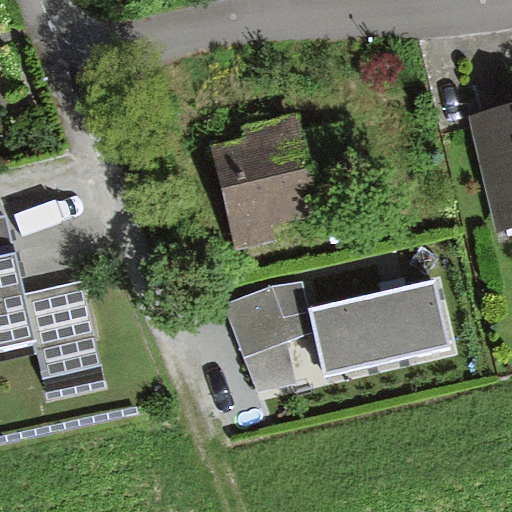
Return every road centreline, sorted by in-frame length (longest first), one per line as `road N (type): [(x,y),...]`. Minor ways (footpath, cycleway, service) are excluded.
road 1 (residential): [(511,4),(264,24),(149,44),(68,69)]
road 2 (residential): [(203,418),(68,69)]
